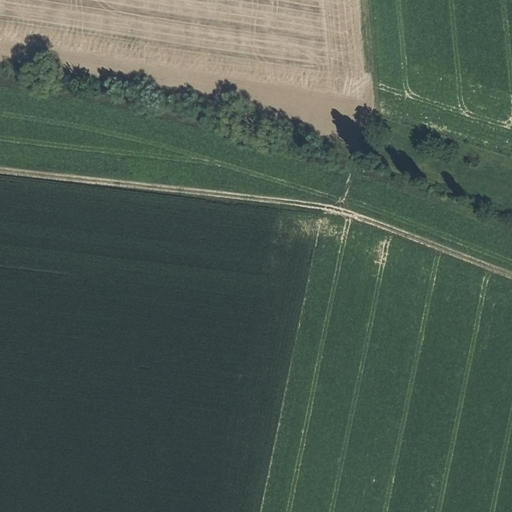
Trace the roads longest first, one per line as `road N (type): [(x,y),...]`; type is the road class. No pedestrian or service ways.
road 1 (track): [(511,279),(338,214),(0,170)]
road 2 (track): [(338,214),(375,113),(365,0)]
